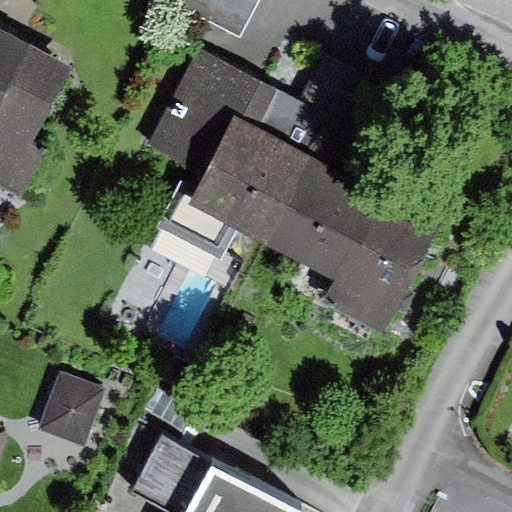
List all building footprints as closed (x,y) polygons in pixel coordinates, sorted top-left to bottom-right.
[(180,0),(237,29),(252,0),(180,0)] [(66,54),(0,19),(0,193),(19,203),(49,144),(25,132),(66,54)] [(238,215),(259,229),(302,142),(257,121),(276,83),(195,43),(149,135),(203,162),(193,183),(181,172),(157,222),(219,253),(238,215)] [(324,301),(386,331),(445,213),(302,142),(259,229),(340,269),(324,301)] [(156,314),(174,255),(143,245),(125,304),(156,314)] [(104,387),(57,370),(37,426),(82,445),(104,387)] [(296,511),(305,495),(162,423),(131,485),(181,510),(179,511),(296,511)]
